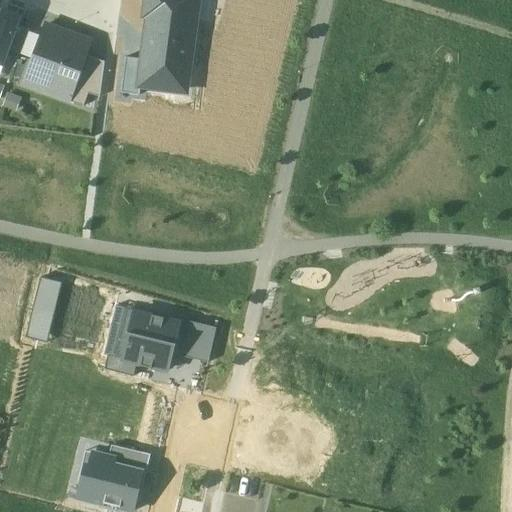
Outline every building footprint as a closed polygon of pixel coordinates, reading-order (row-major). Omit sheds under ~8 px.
[(187,93),(198,0),(147,0),(146,16),(150,17),(144,61),(141,87),(187,93)] [(23,17),(0,8),(0,67),(3,68),(9,51),(19,26),(23,17)] [(19,26),(9,51),(21,56),(31,31),(19,26)] [(86,56),(92,42),(47,26),(25,86),(67,101),(72,88),(75,89),(86,56)] [(67,101),(83,107),(89,94),(100,98),(105,63),(86,56),(75,89),(72,88),(67,101)] [(139,96),(141,87),(144,61),(126,59),(122,94),(139,96)] [(45,343),(60,283),(39,278),(24,338),(45,343)] [(172,355),(180,321),(135,311),(123,363),(167,374),(172,355)] [(209,364),(217,330),(180,321),(172,355),(209,364)] [(112,447),(108,463),(144,472),(148,456),(112,447)] [(122,511),(134,511),(144,472),(108,463),(85,458),(75,501),(122,511)] [(220,511),(259,511),(262,501),(259,500),(263,480),(230,473),(220,511)]
